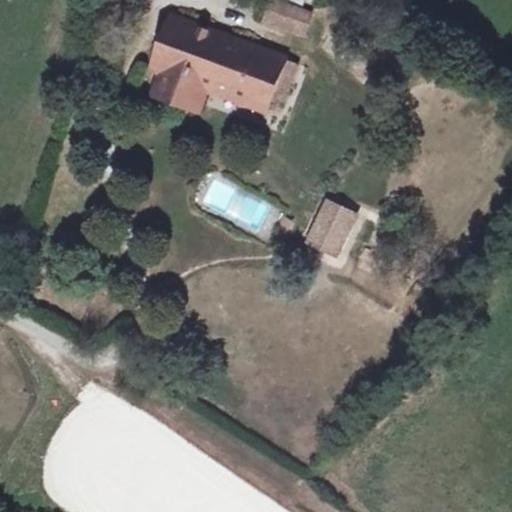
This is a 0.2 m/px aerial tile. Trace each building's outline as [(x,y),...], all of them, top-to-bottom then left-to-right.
[(309,13),(276,2),(270,21),(303,32),(309,13)] [(275,84),(284,60),(284,58),(229,38),(227,45),(219,42),(222,35),(175,18),(156,69),(164,72),(156,93),(199,109),(207,88),(266,110),(267,105),(279,109),(287,88),(275,84)] [(287,88),(295,65),(284,60),(275,84),(287,88)] [(335,233),(346,211),(329,203),(310,241),(337,254),(345,238),(335,233)] [(345,238),(356,216),(346,211),(335,233),(345,238)]
